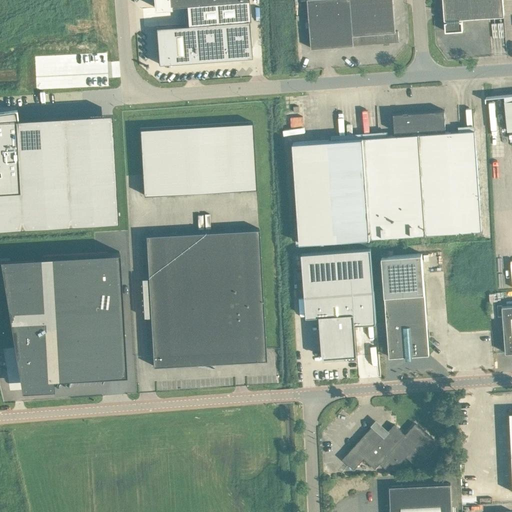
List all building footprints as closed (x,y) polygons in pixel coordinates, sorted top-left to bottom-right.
[(0,0),(0,23),(24,23),(24,15),(34,15),(34,18),(94,16),(93,0),(0,0)] [(154,0),(155,7),(171,6),(187,4),(188,24),(203,23),(249,20),(250,20),(248,0),(154,0)] [(307,0),(312,47),(354,44),(361,44),(373,43),(376,43),(399,41),(398,30),(396,31),(393,0),(307,0)] [(443,0),(445,19),(447,19),(447,21),(445,22),(446,31),(463,30),(462,20),(460,20),(460,18),(504,15),(503,5),(503,0),(443,0)] [(249,20),(203,23),(206,60),(243,57),(249,57),(252,57),(252,55),(252,54),(249,20)] [(172,25),(156,26),(159,64),(163,63),(206,60),(203,23),(188,24),(172,25)] [(445,127),(444,109),(408,112),(408,113),(403,113),(403,112),(393,113),(395,131),(396,135),(293,142),(300,242),(482,230),(475,129),(445,131),(445,127)] [(10,118),(0,118),(0,227),(118,221),(113,123),(112,111),(10,118)] [(253,122),(140,128),(144,195),(257,188),(253,122)] [(259,228),(146,234),(153,366),(266,359),(259,228)] [(371,247),(302,252),(307,316),(320,315),(323,358),(335,357),(335,356),(345,355),(345,356),(358,355),(355,323),(376,321),(371,247)] [(119,252),(0,258),(0,259),(21,390),(54,388),(53,378),(107,375),(126,374),(123,322),(119,252)] [(410,254),(382,256),(389,346),(389,356),(406,355),(406,358),(413,357),(413,355),(429,353),(428,343),(422,253),(410,254)] [(511,304),(503,305),(506,351),(511,350),(511,304)] [(418,466),(431,451),(438,443),(415,423),(405,434),(394,424),(387,432),(385,430),(383,430),(381,432),(373,425),(342,458),(354,469),(364,458),(375,468),(380,462),(386,467),(391,462),(396,467),(406,456),(418,466)] [(451,511),(450,483),(390,485),(390,511),(451,511)]
